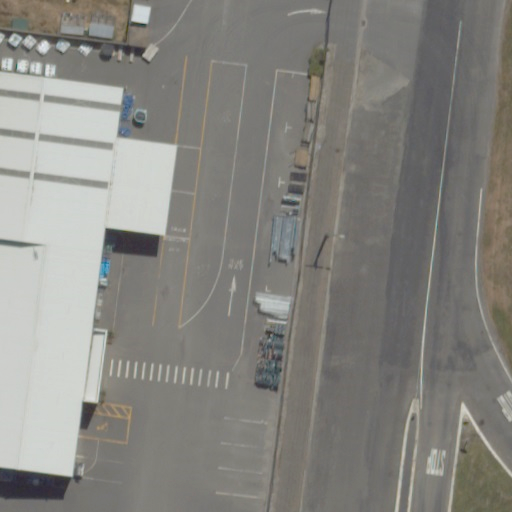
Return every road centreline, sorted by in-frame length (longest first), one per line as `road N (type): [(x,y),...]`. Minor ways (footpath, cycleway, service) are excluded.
road 1 (residential): [(432,264),(464,0)]
road 2 (residential): [(402,511),(432,264)]
road 3 (secondary): [(432,264),(486,381),(511,417)]
